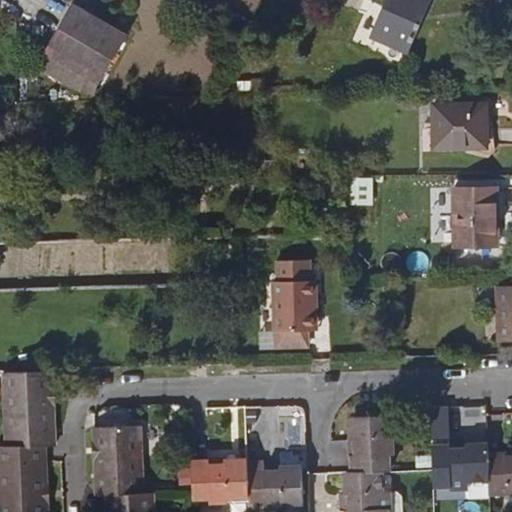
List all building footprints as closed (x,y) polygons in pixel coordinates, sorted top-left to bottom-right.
[(410,50),(431,0),(388,0),(373,35),(410,50)] [(101,80),(128,34),(74,4),(48,49),(101,80)] [(419,106),(419,91),(404,91),(404,106),(419,106)] [(489,121),(489,103),(435,105),(436,147),(486,146),(486,122),(489,121)] [(259,160),(259,175),(271,175),(271,160),(259,160)] [(375,203),(376,175),(353,175),(352,202),(375,203)] [(433,239),(451,240),(454,186),(436,185),(433,239)] [(499,245),(498,187),(455,188),(456,245),(499,245)] [(311,258),(278,258),(279,278),(311,277),(311,258)] [(279,278),(277,278),(278,328),(314,327),(314,315),(321,315),(320,277),(311,277),(279,278)] [(511,340),(511,289),(501,290),(503,341),(511,340)] [(274,318),(263,319),(264,347),(275,347),(274,318)] [(8,445),(46,445),(57,444),(53,370),(5,373),(8,445)] [(432,411),(434,439),(449,438),(449,410),(432,411)] [(350,438),(351,470),(385,470),(393,469),(392,435),(390,435),(389,415),(354,417),(355,439),(350,438)] [(96,428),(99,494),(109,494),(146,493),(143,425),(111,427),(96,428)] [(434,469),(435,486),(469,485),(469,481),(490,480),(490,452),(490,446),(467,447),(467,437),(449,438),(434,439),(434,469)] [(49,511),(46,445),(8,445),(0,445),(0,511),(49,511)] [(511,451),(490,452),(490,480),(491,494),(511,492),(511,451)] [(226,456),(194,457),(194,491),(195,499),(212,498),(212,502),(229,503),(229,498),(250,497),(249,466),(249,460),(227,461),(226,456)] [(265,459),(249,460),(249,466),(250,497),(250,507),(282,507),(282,504),(305,503),(304,466),(282,468),(280,465),(265,465),(265,459)] [(351,470),(349,471),(350,492),(341,493),(341,511),(389,511),(389,492),(386,489),(385,470),(351,470)] [(155,511),(155,492),(146,493),(109,494),(109,511),(155,511)]
